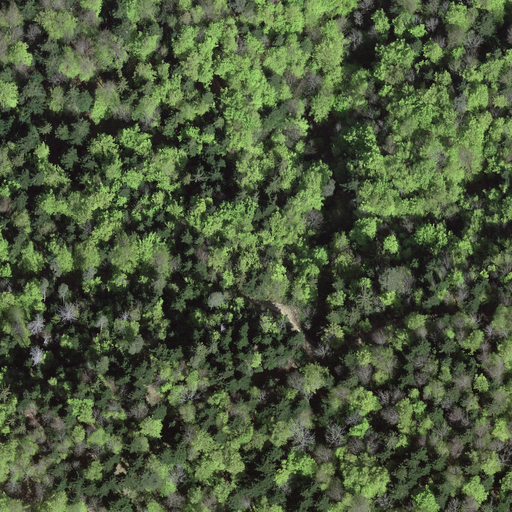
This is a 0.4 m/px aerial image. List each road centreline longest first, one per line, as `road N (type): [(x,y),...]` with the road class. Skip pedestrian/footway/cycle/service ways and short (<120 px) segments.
road 1 (track): [(0,272),(275,306),(318,357),(406,321),(511,321)]
road 2 (track): [(0,55),(41,85),(63,116),(158,137)]
road 3 (track): [(511,466),(467,463),(426,482),(399,511)]
